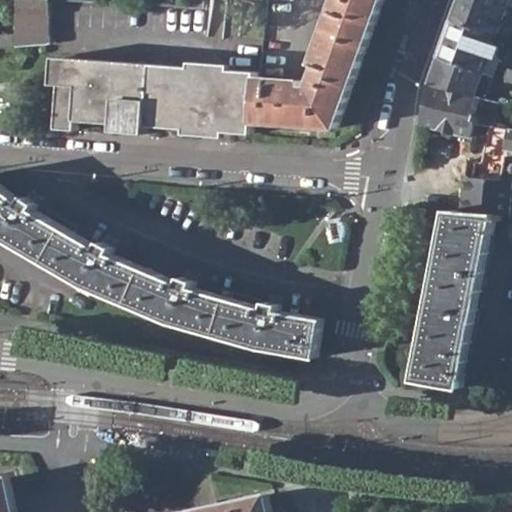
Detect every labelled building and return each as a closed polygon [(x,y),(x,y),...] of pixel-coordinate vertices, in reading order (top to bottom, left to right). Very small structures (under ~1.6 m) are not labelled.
[(0,48),(50,45),(50,0),(17,0),(17,35),(0,36),(0,48)] [(259,78),(255,123),(338,129),(384,0),(338,0),(315,65),(319,67),(312,88),(305,88),(305,81),(259,78)] [(493,34),(496,35),(507,0),(459,0),(452,20),(493,34)] [(466,66),(480,71),(493,34),(452,20),(439,56),(466,66)] [(448,89),(485,99),(494,76),(480,71),(466,66),(439,56),(429,83),(448,89)] [(147,127),(254,136),(255,123),(259,78),(259,73),(63,58),(57,129),(77,131),(77,121),(114,123),(113,132),(147,134),(147,127)] [(421,124),(469,136),(471,123),(498,127),(500,120),(494,118),(497,102),(485,99),(448,89),(429,83),(421,124)] [(464,175),(497,177),(495,163),(484,167),(482,159),(465,164),(464,175)] [(495,214),(508,215),(511,195),(511,178),(497,177),(464,175),(458,211),(495,214)] [(264,348),(318,356),(325,319),(280,312),(281,305),(267,303),(266,308),(195,289),(197,282),(182,277),(180,284),(113,254),(116,249),(101,241),(98,248),(35,210),(39,204),(26,196),(22,201),(0,184),(0,231),(8,238),(92,287),(178,322),(264,348)] [(460,387),(495,214),(458,211),(449,210),(416,379),(460,387)] [(511,215),(508,215),(502,243),(511,245),(511,215)] [(503,396),(511,397),(511,372),(507,372),(503,396)] [(0,506),(21,502),(11,460),(0,462),(0,506)] [(277,511),(271,482),(135,511),(277,511)]
